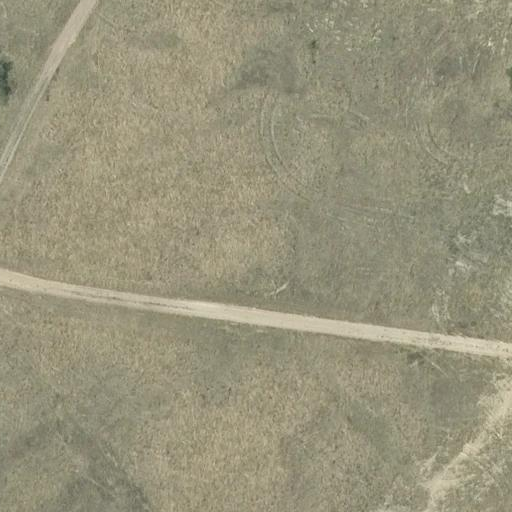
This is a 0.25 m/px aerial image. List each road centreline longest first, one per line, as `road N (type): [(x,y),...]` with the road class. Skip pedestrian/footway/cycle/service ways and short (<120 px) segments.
road 1 (track): [(0,275),(95,297),(511,349)]
road 2 (unknown): [(86,0),(0,173)]
